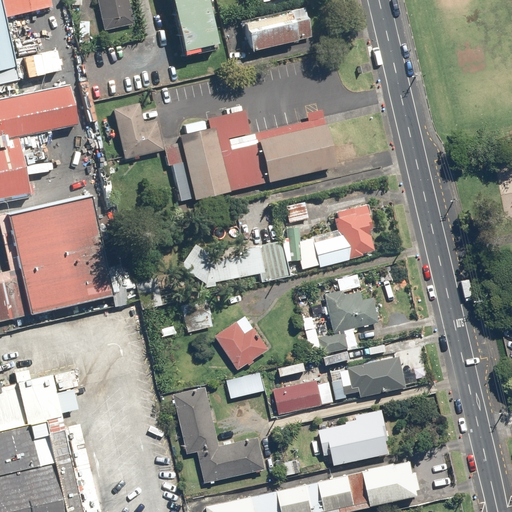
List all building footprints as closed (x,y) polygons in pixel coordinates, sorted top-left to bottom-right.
[(0,0),(0,13),(1,19),(48,7),(46,0),(0,0)] [(126,0),(94,0),(102,31),(132,24),(126,0)] [(203,0),(168,0),(179,50),(213,42),(203,0)] [(303,5),(240,19),(246,50),(310,36),(303,5)] [(0,83),(17,80),(0,13),(0,83)] [(87,22),(77,22),(77,38),(79,38),(79,42),(86,42),(86,38),(88,38),(87,22)] [(0,200),(25,195),(12,137),(74,123),(65,83),(0,97),(0,200)] [(111,109),(122,158),(162,149),(154,117),(142,120),(138,103),(111,109)] [(211,127),(227,191),(333,166),(319,108),(303,112),(306,122),(249,136),(242,109),(209,117),(211,127)] [(227,191),(211,127),(177,135),(178,142),(161,146),(166,165),(170,164),(179,202),(227,191)] [(15,270),(25,314),(110,295),(86,194),(2,214),(14,267),(15,270)] [(301,201),(282,206),(287,223),(306,219),(301,201)] [(192,243),(177,265),(208,287),(213,282),(256,273),(258,283),(287,276),(269,202),(234,210),(242,247),(209,255),(192,243)] [(335,230),(309,236),(318,267),(375,252),(363,204),(331,212),(335,230)] [(284,228),(285,238),(281,239),(283,261),(301,259),(298,226),(284,228)] [(126,261),(104,266),(113,307),(135,302),(126,261)] [(152,264),(131,268),(140,309),(161,305),(159,298),(168,296),(164,275),(154,277),(152,264)] [(0,320),(25,314),(15,270),(0,273),(0,320)] [(318,337),(322,353),(348,347),(344,332),(379,323),(373,297),(363,300),(361,291),(345,295),(344,290),(360,286),(357,274),(335,279),(338,291),(325,294),(334,333),(318,337)] [(204,305),(182,310),(186,332),(209,327),(204,305)] [(245,316),(215,335),(236,368),(266,349),(245,316)] [(398,356),(347,367),(351,387),(359,385),(361,397),(405,388),(398,356)] [(303,361),(278,368),(280,377),(305,370),(303,361)] [(0,427),(74,410),(69,389),(54,392),(49,374),(28,379),(25,369),(10,372),(13,383),(0,386),(0,427)] [(260,372),(226,380),(230,399),(264,391),(260,372)] [(316,379),(273,389),(278,415),(322,405),(316,379)] [(205,388),(173,396),(188,455),(197,452),(205,483),(264,469),(256,436),(219,445),(205,388)] [(346,425),(317,430),(324,466),(391,453),(383,409),(354,415),(355,420),(345,422),(346,425)] [(40,420),(0,429),(0,511),(79,511),(60,429),(43,433),(40,420)] [(367,470),(206,506),(207,511),(339,511),(417,494),(415,489),(420,488),(416,472),(412,472),(410,460),(393,464),(393,462),(367,467),(367,470)] [(296,473),(293,461),(283,463),(286,475),(296,473)]
